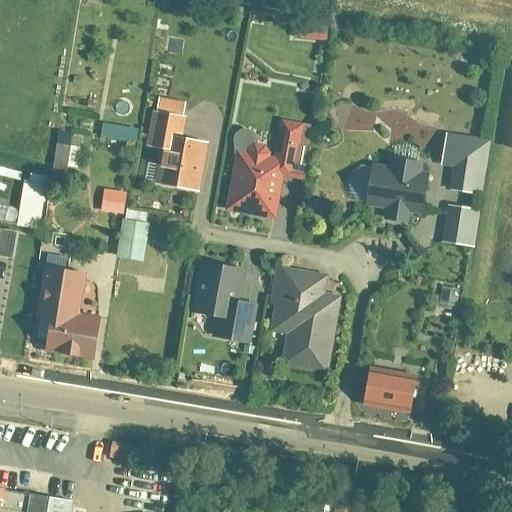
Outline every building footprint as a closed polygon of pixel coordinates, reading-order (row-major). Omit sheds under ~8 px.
[(161,180),(204,190),(215,140),(187,134),(191,114),(160,108),(152,143),(169,147),(161,180)] [(279,152),(239,146),(229,209),(279,217),(286,174),(310,178),(316,143),(307,142),(310,120),(285,116),(279,152)] [(144,127),(108,120),(106,134),(141,141),(144,127)] [(492,137),(451,130),(446,163),(456,165),(453,189),(484,193),(492,137)] [(397,162),(380,160),(374,202),(392,204),(390,217),(415,221),(417,210),(431,212),(437,170),(429,169),(431,159),(398,154),(397,162)] [(51,181),(30,177),(21,223),(42,227),(51,181)] [(131,190),(109,187),(106,208),(128,211),(131,190)] [(487,206),(455,201),(450,240),(482,244),(487,206)] [(129,217),(123,255),(149,259),(155,221),(129,217)] [(0,256),(9,258),(14,231),(0,228),(0,256)] [(252,266),(210,257),(199,310),(224,315),(220,333),(257,340),(265,302),(246,298),(252,266)] [(43,316),(59,318),(54,348),(106,356),(112,317),(91,313),(97,269),(52,262),(43,316)] [(333,273),(284,264),(274,328),(291,331),(286,360),(335,368),(347,294),(330,291),(333,273)] [(465,287),(448,284),(444,305),(461,309),(465,287)] [(421,411),(428,377),(380,368),(374,402),(421,411)]
